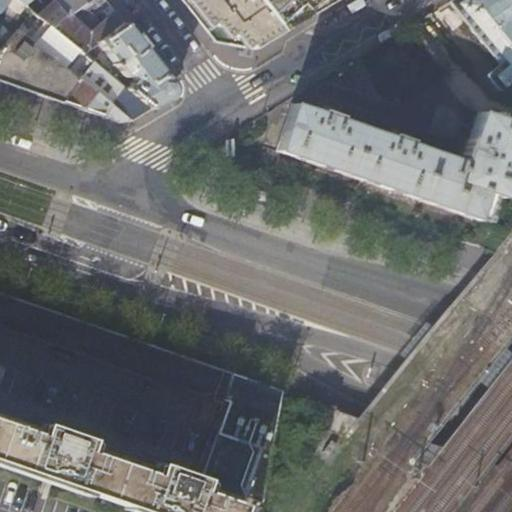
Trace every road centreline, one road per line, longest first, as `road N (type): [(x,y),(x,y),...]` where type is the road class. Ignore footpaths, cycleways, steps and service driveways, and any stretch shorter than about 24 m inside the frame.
road 1 (primary): [(224,318),(373,395),(511,441)]
road 2 (primary): [(224,318),(511,403)]
road 3 (primary): [(340,273),(115,195)]
road 4 (tertiary): [(221,100),(391,0)]
road 5 (primary): [(511,342),(340,273)]
road 6 (primary): [(53,260),(224,318)]
road 7 (primary): [(511,314),(434,287),(340,273)]
road 8 (tertiary): [(115,195),(126,163),(221,100)]
road 9 (residential): [(221,100),(142,0)]
road 10 (primary): [(115,195),(0,154)]
